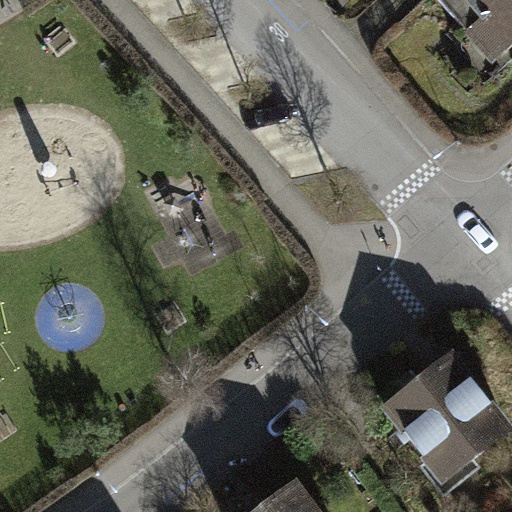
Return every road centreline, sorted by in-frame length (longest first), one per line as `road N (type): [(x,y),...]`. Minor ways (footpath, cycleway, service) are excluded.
road 1 (residential): [(130,511),(465,242)]
road 2 (residential): [(465,242),(232,0)]
